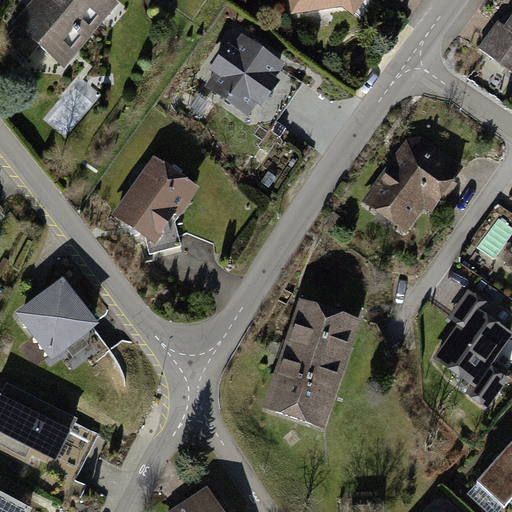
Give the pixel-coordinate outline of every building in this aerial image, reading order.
[(109,0),(43,0),(7,43),(28,61),(41,46),(54,57),(75,33),(84,40),(115,5),(109,0)] [(294,0),(297,11),(344,5),(363,17),(374,0),(294,0)] [(511,71),(511,32),(500,24),(482,50),(511,71)] [(300,80),(246,42),(236,55),(230,51),(216,71),(222,75),(212,89),(266,127),(300,80)] [(462,173),(422,145),(411,146),(403,158),(407,161),(402,169),(397,169),(393,171),(372,199),(409,226),(423,206),(418,203),(426,191),(440,201),(462,173)] [(194,189),(158,164),(152,171),(150,171),(152,181),(150,181),(148,183),(147,185),(147,188),(137,189),(138,191),(119,217),(133,227),(140,226),(141,234),(143,234),(147,237),(151,256),(183,247),(176,222),(189,204),(188,197),(194,189)] [(64,286),(24,317),(54,357),(94,327),(64,286)] [(470,394),(488,408),(508,380),(489,368),(511,336),(487,319),(493,310),(470,294),(460,308),(471,316),(440,360),(456,371),(461,364),(481,378),(470,394)] [(358,324),(305,306),(270,410),(323,427),(334,394),(326,391),(341,345),(350,348),(358,324)] [(76,423),(9,389),(6,395),(0,392),(0,443),(6,432),(58,459),(76,423)] [(511,448),(479,484),(469,496),(486,511),(501,511),(511,501),(511,448)] [(220,511),(209,493),(189,506),(189,511),(220,511)] [(30,511),(0,496),(0,511),(30,511)] [(377,511),(377,497),(367,497),(367,508),(371,508),(371,511),(377,511)]
